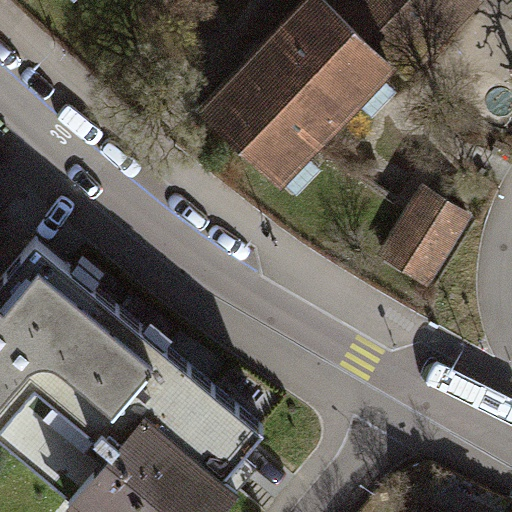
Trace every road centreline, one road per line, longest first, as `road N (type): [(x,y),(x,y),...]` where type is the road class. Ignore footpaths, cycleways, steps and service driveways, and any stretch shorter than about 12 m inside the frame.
road 1 (residential): [(0,77),(112,181),(226,270),(411,381)]
road 2 (residential): [(311,511),(411,381)]
